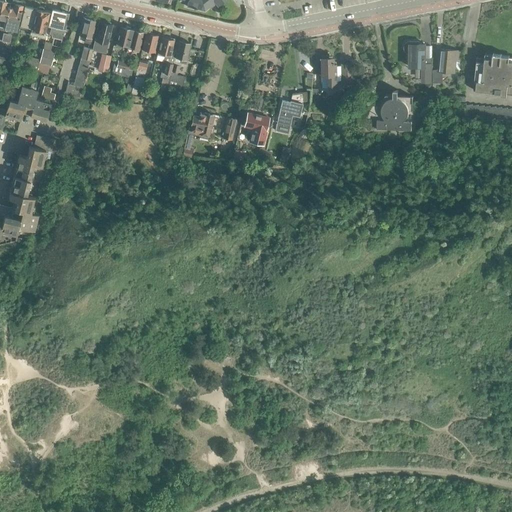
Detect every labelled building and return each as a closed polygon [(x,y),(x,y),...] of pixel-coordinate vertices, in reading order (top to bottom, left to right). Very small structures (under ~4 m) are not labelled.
[(0,44),(0,58),(8,60),(11,48),(8,47),(11,34),(7,33),(8,27),(16,29),(15,30),(16,30),(22,4),(21,4),(20,1),(21,1),(17,0),(16,0),(17,0),(15,3),(14,2),(14,3),(10,2),(5,22),(0,44)] [(0,0),(0,44),(5,22),(10,2),(6,1),(5,0),(4,0),(0,0)] [(194,8),(196,9),(196,8),(204,10),(208,7),(209,7),(214,2),(217,6),(224,0),(188,0),(187,6),(194,8)] [(19,28),(30,31),(36,8),(24,5),(19,28)] [(36,8),(30,31),(29,34),(37,36),(37,37),(45,39),(46,34),(44,34),(49,11),(44,9),(42,7),(42,6),(38,5),(38,6),(36,7),(36,8)] [(52,34),(51,36),(53,37),(60,10),(52,8),(48,25),(51,26),(49,33),(52,34)] [(68,12),(60,10),(53,37),(55,38),(56,35),(59,36),(60,28),(64,29),(68,12)] [(83,18),(79,35),(85,36),(84,42),(89,43),(90,37),(91,38),(96,20),(90,19),(90,18),(85,16),(85,17),(83,17),(83,18)] [(102,22),(100,22),(93,50),(104,53),(111,24),(109,24),(109,22),(103,21),(102,22)] [(122,45),(127,46),(132,29),(131,29),(130,27),(126,27),(120,26),(115,46),(121,47),(122,45)] [(133,29),(132,29),(127,46),(133,48),(132,50),(138,52),(143,32),(138,31),(137,29),(134,28),(133,29)] [(157,35),(146,33),(142,49),(154,52),(156,46),(155,45),(157,35)] [(174,39),(168,38),(167,36),(164,36),(163,37),(161,36),(156,59),(166,62),(168,62),(171,51),(174,39)] [(180,41),(179,40),(170,75),(169,82),(168,86),(181,89),(185,76),(179,75),(178,75),(177,75),(179,65),(179,62),(185,64),(190,43),(185,42),(184,40),(181,40),(180,41)] [(42,48),(50,50),(52,43),(44,41),(42,48)] [(419,44),(419,41),(408,41),(407,42),(406,42),(405,43),(404,44),(403,45),(403,47),(403,48),(404,49),(404,50),(405,51),(406,52),(407,52),(408,53),(409,53),(409,66),(421,67),(421,78),(425,78),(425,82),(432,83),(432,57),(425,57),(425,44),(419,44)] [(92,49),(83,46),(78,65),(73,85),(67,83),(64,95),(80,99),(92,49)] [(50,50),(42,48),(39,61),(49,64),(52,50),(50,50)] [(438,70),(433,70),(432,82),(442,82),(443,71),(454,72),(455,59),(458,60),(458,51),(440,49),(438,70)] [(159,89),(166,91),(175,52),(171,51),(168,62),(166,62),(163,72),(161,71),(159,77),(162,78),(159,89)] [(16,62),(9,60),(8,60),(0,58),(0,65),(13,69),(14,66),(21,68),(24,56),(18,54),(16,62)] [(106,72),(110,56),(101,54),(97,70),(106,72)] [(501,55),(501,54),(493,54),(492,58),(485,57),(484,62),(476,61),(474,87),(473,90),(511,93),(511,60),(509,60),(509,56),(501,55)] [(336,80),(336,65),(336,63),(333,63),(332,58),(333,58),(333,57),(331,57),(331,55),(321,55),(322,58),(320,58),(321,88),(336,87),(336,80)] [(24,56),(21,68),(36,71),(39,59),(24,56)] [(114,59),(111,73),(120,75),(124,61),(114,59)] [(138,60),(136,70),(144,73),(147,62),(138,60)] [(133,64),(124,61),(120,75),(129,77),(133,64)] [(352,63),(340,63),(340,65),(340,80),(340,84),(353,84),(353,79),(354,77),(353,76),(352,63)] [(144,73),(136,70),(132,84),(130,93),(136,94),(138,86),(141,87),(144,73)] [(271,75),(263,73),(260,85),(268,86),(271,75)] [(9,99),(6,110),(4,115),(5,115),(20,120),(23,112),(46,119),(51,103),(35,98),(37,90),(21,86),(17,101),(9,99)] [(392,91),(392,95),(385,95),(377,110),(376,129),(411,131),(412,96),(398,95),(398,91),(392,91)] [(280,122),(277,122),(275,130),(288,133),(292,115),(299,117),(302,103),(300,92),(292,93),(289,102),(282,100),(278,119),(280,120),(280,122)] [(0,130),(0,131),(5,115),(4,115),(6,110),(9,99),(1,99),(0,102),(0,130)] [(475,117),(472,106),(472,104),(466,106),(468,117),(475,117)] [(199,112),(198,116),(193,115),(192,120),(190,120),(188,130),(191,131),(199,133),(199,132),(200,133),(199,136),(208,138),(209,135),(209,134),(212,132),(213,127),(211,124),(213,115),(204,112),(204,113),(199,112)] [(247,113),(244,125),(253,127),(250,141),(262,144),(261,148),(259,147),(257,155),(263,156),(271,127),(270,127),(267,126),(269,118),(247,113)] [(222,139),(231,141),(236,120),(227,118),(222,139)] [(42,136),(36,135),(33,147),(39,148),(42,136)] [(48,137),(42,136),(39,148),(45,150),(48,137)] [(19,154),(13,176),(30,180),(33,164),(41,166),(43,157),(46,158),(48,150),(51,151),(54,139),(48,137),(45,150),(39,148),(33,147),(29,146),(26,156),(19,154)] [(183,148),(181,155),(190,157),(192,150),(183,148)] [(232,162),(242,164),(244,153),(234,151),(232,162)] [(30,180),(13,176),(8,197),(16,198),(14,208),(0,204),(0,232),(0,231),(16,235),(18,227),(34,231),(38,214),(30,213),(34,197),(26,195),(30,180)]
